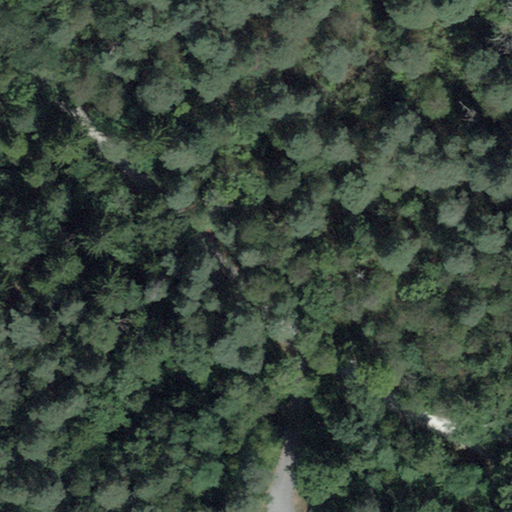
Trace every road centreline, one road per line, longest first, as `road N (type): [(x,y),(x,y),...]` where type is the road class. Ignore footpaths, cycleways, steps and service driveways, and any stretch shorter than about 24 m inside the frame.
road 1 (track): [(451,445),(333,379),(169,206)]
road 2 (track): [(169,206),(0,33)]
road 3 (track): [(333,379),(263,491),(268,511)]
